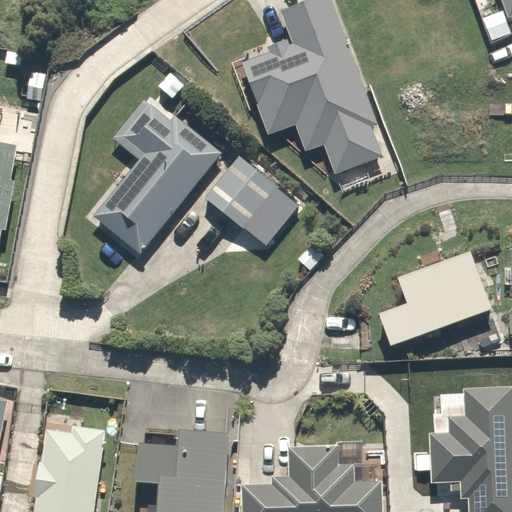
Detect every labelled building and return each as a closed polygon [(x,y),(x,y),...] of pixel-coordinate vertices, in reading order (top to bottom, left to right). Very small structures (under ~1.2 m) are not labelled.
[(383,127),(333,0),(314,0),(283,12),(295,42),(272,51),(274,57),(245,68),(272,137),(297,127),(307,154),(327,147),(339,179),(388,160),(376,129),(383,127)] [(96,216),(145,254),(224,154),(149,95),(114,139),(140,160),(96,216)] [(0,240),(17,151),(0,147),(0,240)] [(279,185),(239,152),(204,194),(244,228),(279,185)] [(496,314),(475,253),(400,279),(409,304),(383,313),(396,350),(496,314)] [(511,511),(511,389),(467,391),(468,420),(451,420),(452,435),(433,436),(435,485),(461,484),(462,498),(470,498),(470,511),(511,511)] [(0,454),(11,405),(0,403),(0,454)] [(95,511),(107,434),(77,430),(76,436),(47,432),(35,511),(95,511)] [(225,511),(230,435),(186,433),(185,448),(142,445),(140,486),(159,487),(157,511),(225,511)] [(247,489),(247,511),(384,511),(384,480),(357,480),(357,464),(340,464),(340,448),(291,449),(292,480),(274,480),(275,488),(247,489)]
